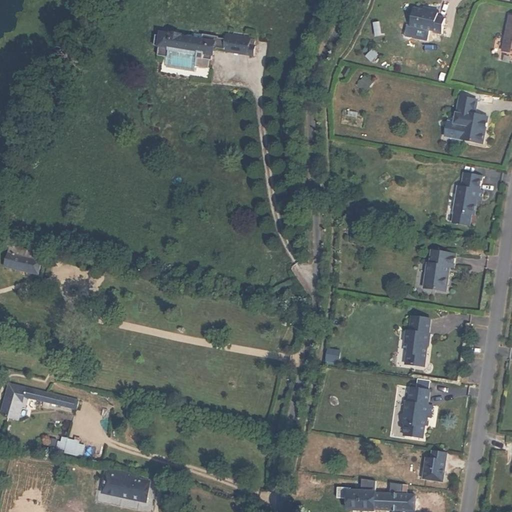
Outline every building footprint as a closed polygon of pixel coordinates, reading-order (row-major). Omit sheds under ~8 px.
[(415,8),(412,26),(435,31),(435,32),(443,34),(446,18),(438,17),(440,11),(428,8),(428,11),(424,10),(415,8)] [(164,47),(163,57),(172,58),(171,67),(199,72),(200,67),(202,58),(214,60),(217,61),(217,54),(212,53),(213,49),(218,50),(222,50),(222,48),(229,49),(231,39),(223,38),(224,37),(208,34),(206,40),(195,38),(191,37),(186,36),(187,35),(176,33),(176,35),(171,34),(170,37),(166,36),(161,36),(159,46),(164,47)] [(229,51),(252,55),(254,44),(254,42),(231,38),(231,39),(229,49),(229,51)] [(374,49),(367,56),(372,61),(379,54),(374,49)] [(202,58),(200,67),(212,69),(214,60),(202,58)] [(366,76),(359,86),(367,92),(374,82),(366,76)] [(479,99),(461,96),(457,123),(465,124),(463,135),(464,139),(484,143),(489,116),(476,114),(479,99)] [(480,200),(483,200),(485,191),(481,190),(484,177),(466,173),(464,187),(460,187),(453,222),(470,225),(473,214),(475,215),(477,204),(478,199),(480,200)] [(362,206),(361,213),(375,216),(377,209),(362,206)] [(353,231),(351,241),(361,243),(364,233),(353,231)] [(45,255),(11,247),(9,256),(35,262),(35,261),(43,263),(45,255)] [(429,263),(425,288),(448,291),(450,274),(449,273),(450,267),(451,267),(455,267),(457,254),(442,252),(433,251),(431,263),(429,263)] [(35,262),(9,256),(6,267),(32,274),(35,262)] [(35,262),(32,274),(40,276),(43,264),(35,262)] [(410,343),(407,365),(426,367),(429,346),(430,346),(432,334),(431,334),(432,319),(413,317),(411,332),(408,331),(407,343),(410,343)] [(339,351),(329,350),(327,360),(337,362),(339,351)] [(342,352),(339,351),(337,362),(327,360),(326,362),(338,364),(338,362),(340,362),(342,352)] [(80,401),(10,384),(3,412),(11,414),(10,418),(20,420),(24,405),(27,406),(29,398),(77,410),(80,401)] [(406,436),(425,439),(428,417),(432,418),(434,406),(429,406),(432,391),(412,388),(410,403),(408,403),(406,414),(401,416),(405,425),(408,425),(406,436)] [(58,448),(67,450),(69,439),(64,437),(63,442),(60,442),(58,448)] [(70,440),(66,454),(83,458),(86,446),(81,445),(82,439),(77,438),(76,441),(70,440)] [(51,439),(50,446),(57,448),(59,441),(51,439)] [(449,454),(434,452),(433,459),(428,458),(425,480),(445,483),(449,454)] [(150,485),(139,482),(131,479),(132,477),(108,470),(102,489),(122,495),(123,492),(137,496),(137,499),(145,501),(150,485)] [(374,494),(373,509),(381,509),(382,494),(374,494)] [(382,494),(381,509),(391,510),(392,495),(382,494)] [(392,495),(391,510),(416,511),(417,496),(392,495)]
